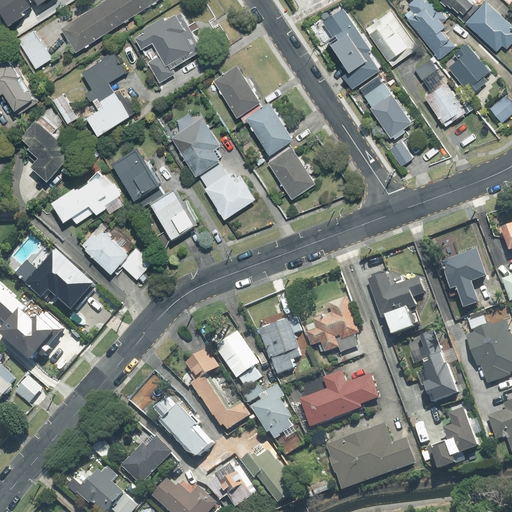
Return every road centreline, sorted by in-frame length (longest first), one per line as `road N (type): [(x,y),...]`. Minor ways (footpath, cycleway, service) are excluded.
road 1 (tertiary): [(399,210),(187,292),(0,505)]
road 2 (residential): [(261,0),(399,210)]
road 3 (tertiary): [(511,166),(399,210)]
